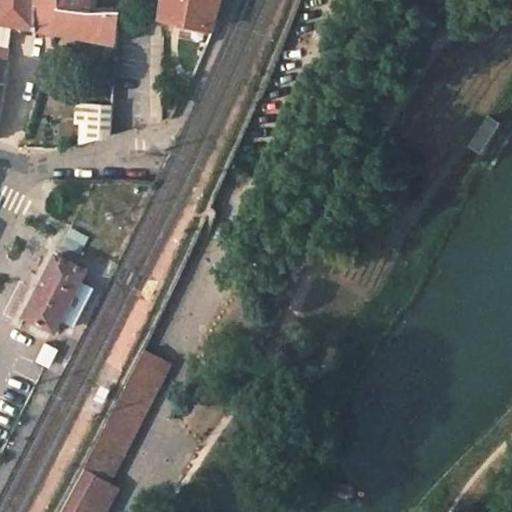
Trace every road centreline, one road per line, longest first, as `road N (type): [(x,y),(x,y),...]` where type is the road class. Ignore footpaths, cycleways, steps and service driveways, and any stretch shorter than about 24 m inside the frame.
road 1 (track): [(479,0),(438,42),(274,354),(192,458),(155,447)]
road 2 (residential): [(86,162),(162,166),(254,202)]
road 3 (residential): [(232,0),(169,131),(155,135)]
road 4 (residential): [(156,0),(155,135)]
